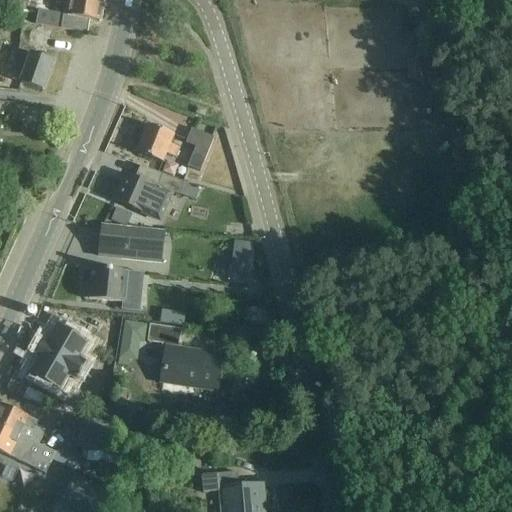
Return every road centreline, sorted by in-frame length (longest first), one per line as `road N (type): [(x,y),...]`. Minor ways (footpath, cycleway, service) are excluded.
road 1 (unclassified): [(331,511),(297,318),(230,74),(201,0)]
road 2 (tertiary): [(0,336),(111,80),(130,0)]
